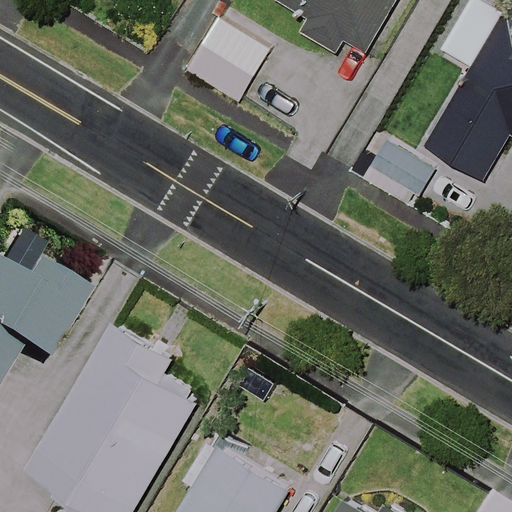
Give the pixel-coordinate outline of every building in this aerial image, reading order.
[(406,0),(289,0),(315,15),(307,28),(369,65),(406,0)] [(491,115),(484,128),(511,144),(511,7),(511,8),(461,99),(491,115)] [(277,46),(225,16),(194,70),(246,100),(277,46)] [(441,168),(393,141),(375,174),(423,201),(441,168)] [(29,280),(0,263),(0,381),(22,344),(51,360),(89,293),(38,263),(29,280)] [(180,355),(125,322),(37,469),(63,485),(57,496),(83,511),(135,511),(206,394),(170,372),(180,355)] [(281,511),(300,482),(220,433),(193,478),(203,484),(185,511),(281,511)] [(402,511),(361,489),(348,511),(402,511)]
